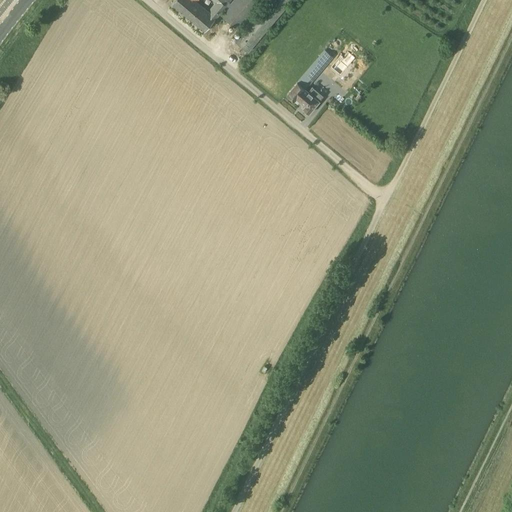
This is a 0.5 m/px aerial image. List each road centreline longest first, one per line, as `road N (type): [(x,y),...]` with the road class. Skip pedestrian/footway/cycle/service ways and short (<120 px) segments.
road 1 (unclassified): [(233,511),(384,204),(144,0)]
road 2 (track): [(384,204),(486,0)]
